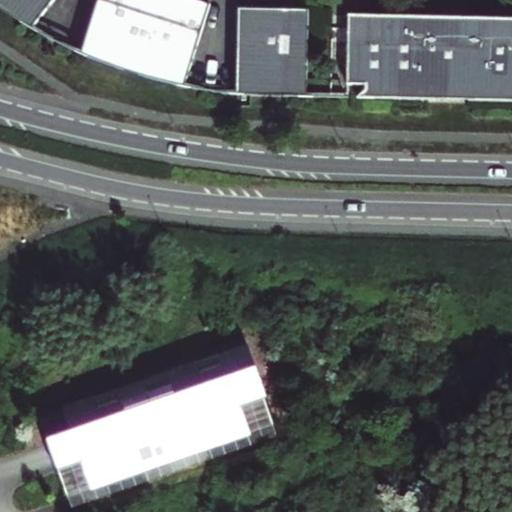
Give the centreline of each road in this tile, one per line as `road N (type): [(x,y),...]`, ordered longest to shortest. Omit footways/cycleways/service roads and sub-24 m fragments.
road 1 (secondary): [(511,170),(262,160),(0,107)]
road 2 (secondary): [(0,159),(101,186),(210,202),(511,212)]
